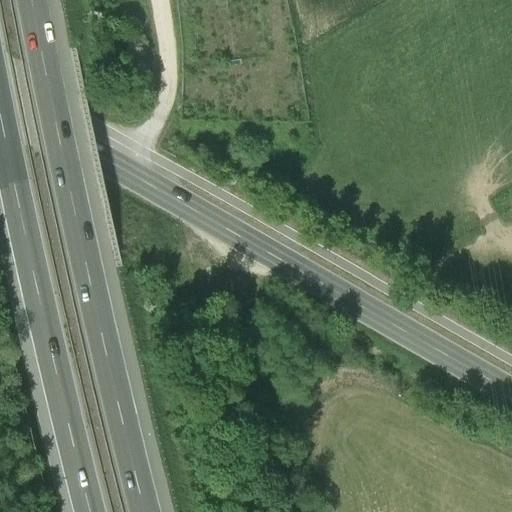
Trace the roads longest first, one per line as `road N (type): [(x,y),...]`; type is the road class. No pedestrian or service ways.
road 1 (secondary): [(0,98),(511,392)]
road 2 (motorway): [(141,511),(30,0)]
road 3 (motorway): [(0,115),(89,511)]
road 4 (track): [(152,0),(163,69),(159,106),(127,170)]
